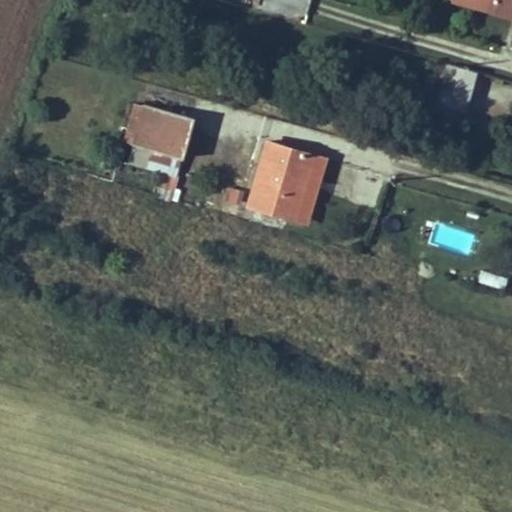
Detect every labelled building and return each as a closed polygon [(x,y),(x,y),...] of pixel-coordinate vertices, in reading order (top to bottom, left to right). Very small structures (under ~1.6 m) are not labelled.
[(487,73),(459,66),(448,105),(476,113),(487,73)] [(161,97),(148,139),(197,155),(209,114),(161,97)] [(192,170),(197,155),(148,139),(143,157),(192,170)] [(279,142),(260,204),(306,219),(319,174),(332,177),(337,161),(325,157),(279,142)] [(332,177),(319,174),(306,219),(318,222),(332,177)]
